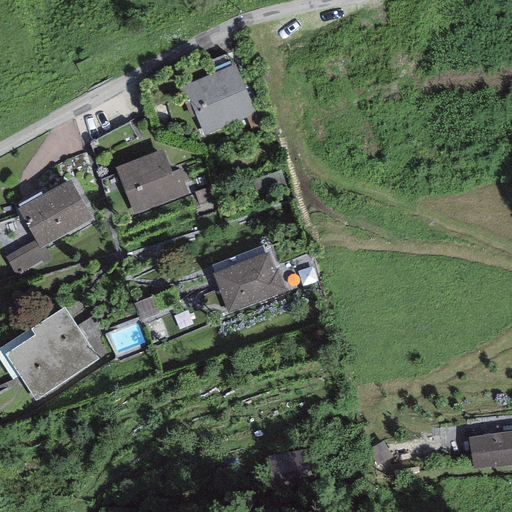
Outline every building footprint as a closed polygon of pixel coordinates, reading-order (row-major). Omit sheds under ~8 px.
[(230,65),(179,90),(204,144),(256,119),(230,65)] [(172,143),(113,168),(137,224),(196,198),(172,143)] [(69,188),(13,218),(42,271),(98,240),(69,188)] [(261,253),(211,275),(233,323),(283,300),(261,253)] [(96,364),(60,310),(27,332),(32,339),(3,358),(35,406),(96,364)] [(511,432),(471,438),(475,467),(511,461),(511,432)]
